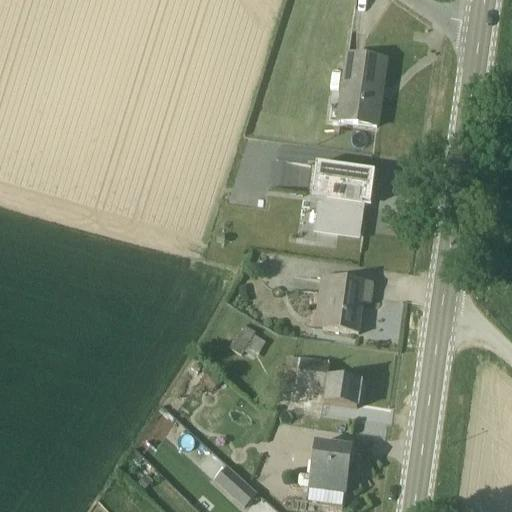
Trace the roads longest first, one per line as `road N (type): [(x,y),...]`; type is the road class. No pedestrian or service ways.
road 1 (primary): [(439,325),(479,38)]
road 2 (primary): [(414,511),(439,325)]
